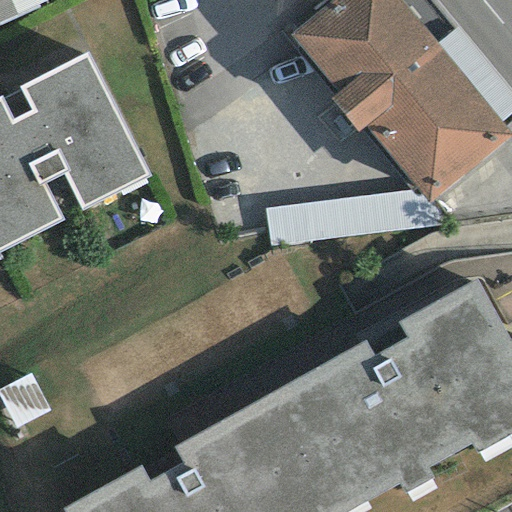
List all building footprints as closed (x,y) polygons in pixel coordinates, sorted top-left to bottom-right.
[(0,0),(0,23),(50,0),(0,0)] [(435,43),(400,0),(331,0),(289,35),(336,92),(329,98),(357,133),(365,127),(427,204),(511,136),(500,123),(435,43)] [(435,43),(500,123),(511,114),(511,94),(455,27),(435,43)] [(0,97),(0,251),(146,177),(84,55),(0,97)] [(405,222),(402,186),(268,196),(271,232),(405,222)] [(297,380),(365,500),(398,482),(404,492),(430,477),(425,469),(470,443),(476,454),(511,433),(511,338),(509,341),(474,280),(398,323),(406,338),(372,357),(364,342),(297,380)] [(344,511),(365,500),(297,380),(175,449),(182,461),(149,480),(140,465),(61,510),(61,511),(344,511)]
